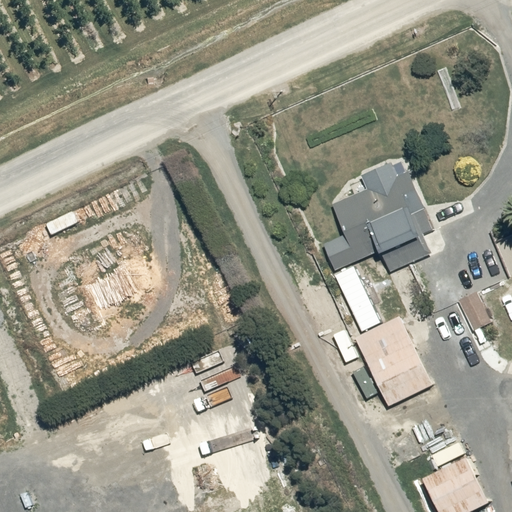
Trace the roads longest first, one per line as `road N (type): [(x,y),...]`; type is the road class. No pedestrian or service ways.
road 1 (tertiary): [(0,200),(420,0)]
road 2 (unknown): [(511,401),(483,384),(465,346),(457,298),(491,200)]
